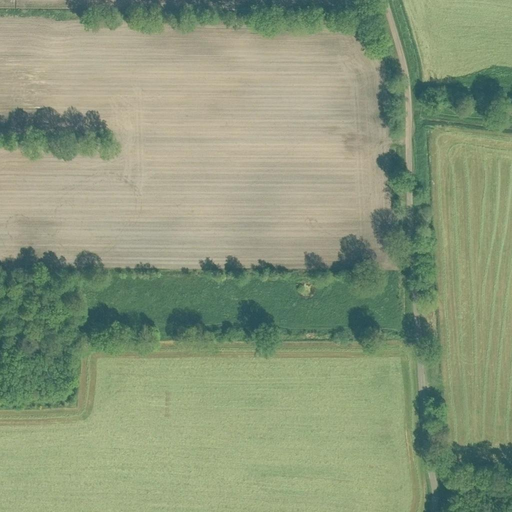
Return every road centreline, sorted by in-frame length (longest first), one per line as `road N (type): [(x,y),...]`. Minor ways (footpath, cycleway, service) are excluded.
road 1 (unclassified): [(433,511),(407,98),(384,0)]
road 2 (track): [(418,335),(97,330),(87,334),(67,394),(0,399)]
